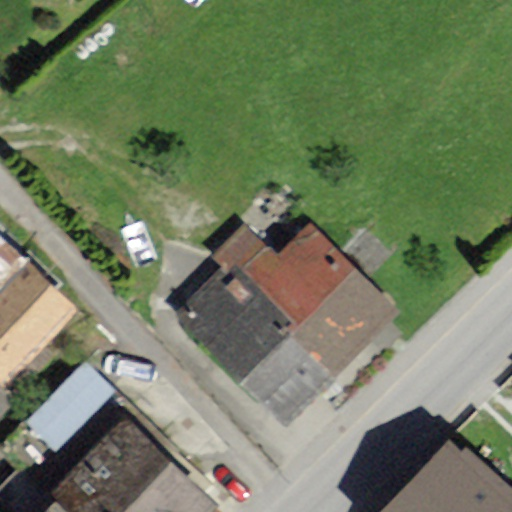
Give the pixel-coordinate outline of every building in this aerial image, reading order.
[(310,231),(274,266),(242,233),(223,251),(235,264),(186,311),(285,415),(390,315),(310,231)] [(0,287),(19,267),(0,249),(0,287)] [(0,402),(76,318),(19,267),(0,287),(0,402)] [(85,355),(28,413),(57,441),(114,383),(85,355)] [(216,511),(217,511),(126,427),(59,498),(73,511),(216,511)] [(511,511),(511,503),(454,449),(395,511),(511,511)] [(73,511),(59,498),(46,511),(73,511)]
